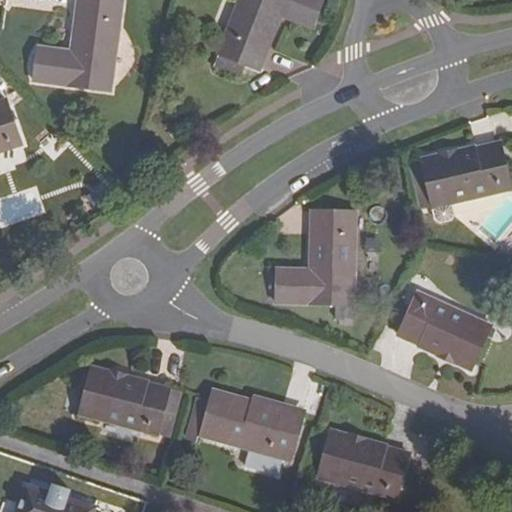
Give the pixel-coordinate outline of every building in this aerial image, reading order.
[(76,0),(69,51),(71,52),(69,63),(56,62),(58,50),(37,48),(33,81),(109,91),(121,0),(76,0)] [(310,29),(321,0),(239,0),(212,67),(240,78),(244,67),(258,71),(280,17),(310,29)] [(69,51),(58,50),(56,62),(69,63),(71,52),(69,51)] [(4,99),(0,99),(0,151),(20,145),(4,99)] [(499,141),(420,159),(432,207),(509,189),(499,141)] [(308,270),(276,270),(276,303),(353,304),(355,213),(311,212),(308,270)] [(490,326),(417,293),(397,337),(470,370),(490,326)] [(166,400),(168,389),(168,388),(92,368),(79,415),(157,436),(159,429),(169,431),(177,402),(166,400)] [(166,400),(177,402),(179,392),(168,389),(166,400)] [(242,408),(244,401),(212,392),(209,402),(197,399),(188,433),(201,436),(247,449),(282,459),(289,461),(298,424),(242,408)] [(301,417),(244,401),(242,408),(298,424),(301,417)] [(331,431),(318,478),(394,499),(406,452),(331,431)] [(199,442),(201,436),(188,433),(186,439),(199,442)] [(275,477),(282,459),(247,449),(242,466),(275,477)] [(16,511),(90,511),(91,509),(26,487),(16,511)]
